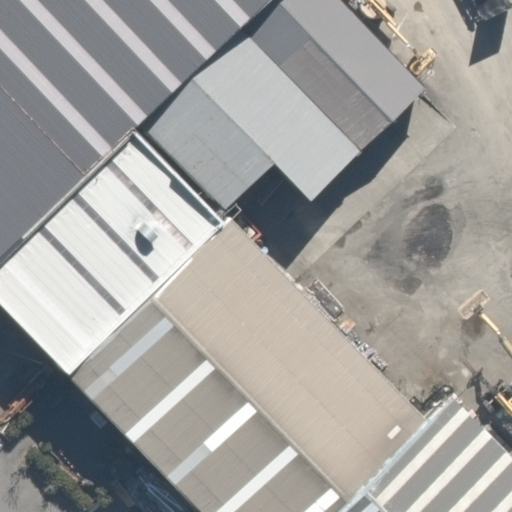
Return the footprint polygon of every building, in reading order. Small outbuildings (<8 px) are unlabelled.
[(0,0),(0,232),(117,120),(125,113),(240,0),(0,0)] [(421,76),(346,0),(240,0),(125,113),(215,205),(262,160),(298,196),(421,76)] [(0,232),(0,316),(54,373),(215,214),(117,120),(0,232)] [(54,373),(192,511),(314,511),(415,415),(215,214),(54,373)] [(511,511),(511,458),(443,388),(415,415),(314,511),(511,511)]
